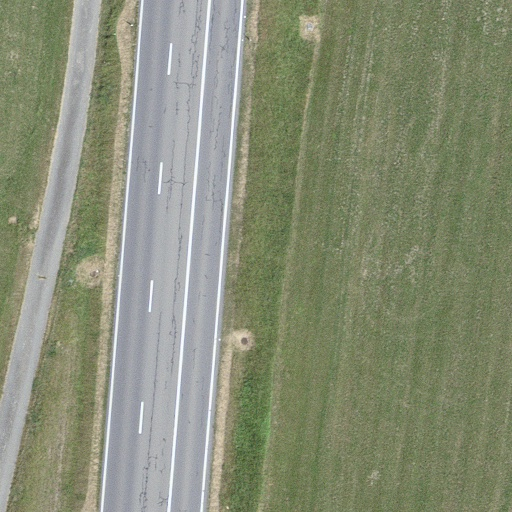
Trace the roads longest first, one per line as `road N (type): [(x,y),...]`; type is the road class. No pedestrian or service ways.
road 1 (primary): [(192,0),(150,511)]
road 2 (track): [(88,0),(63,182),(0,479)]
